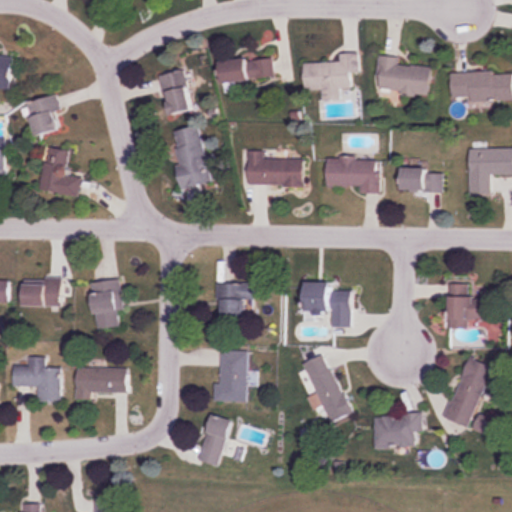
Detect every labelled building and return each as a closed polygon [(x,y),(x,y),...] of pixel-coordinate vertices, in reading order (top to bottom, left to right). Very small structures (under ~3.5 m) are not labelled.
[(305,64),(306,92),(324,91),(324,98),(362,97),(360,53),(341,54),(342,62),(305,64)] [(0,54),(0,89),(10,90),(14,56),(0,54)] [(273,55),(220,62),(223,84),(275,77),(273,55)] [(432,66),(401,65),(401,58),(380,57),(378,92),(431,95),(432,66)] [(511,71),(452,74),(453,102),(511,99),(511,71)] [(167,92),(172,116),(192,112),(187,88),(167,92)] [(64,129),(55,96),(27,103),(36,137),(64,129)] [(184,188),(214,182),(203,126),(173,132),(184,188)] [(8,149),(0,148),(0,177),(8,177),(8,149)] [(511,148),(471,149),(471,195),(492,195),(492,175),(511,175),(511,148)] [(79,197),(82,178),(68,176),(72,152),(48,149),(42,191),(79,197)] [(267,159),(267,150),(250,150),(250,186),(305,186),(305,159),(267,159)] [(328,159),(328,188),(362,188),(362,194),(381,195),(382,160),(328,159)] [(445,193),(445,169),(402,169),(402,193),(445,193)] [(0,302),(10,303),(10,277),(0,277),(0,302)] [(64,279),(24,279),(24,306),(64,306),(64,279)] [(122,279),(91,282),(97,329),(121,326),(119,311),(126,311),(122,279)] [(245,300),(256,299),(256,282),(219,283),(220,324),(245,324),(245,300)] [(353,291),(332,291),(332,283),(306,282),(306,311),(333,312),(333,327),(352,328),(353,291)] [(450,329),(469,329),(469,319),(491,319),(491,296),(473,296),(473,285),(450,285),(450,329)] [(249,350),(221,350),(221,383),(215,383),(215,401),(248,401),(249,350)] [(328,354),(305,363),(317,393),(309,397),(314,410),(325,406),(332,423),(352,414),(328,354)] [(63,367),(47,367),(47,357),(31,356),(30,366),(15,366),(15,386),(39,387),(39,402),(62,402),(63,367)] [(471,428),(494,367),(469,358),(446,419),(471,428)] [(129,393),(130,368),(78,367),(77,399),(93,400),(93,392),(129,393)] [(377,448),(417,447),(417,433),(425,433),(424,413),(376,415),(377,448)] [(211,415),(200,461),(220,466),(232,419),(211,415)] [(115,511),(116,500),(97,500),(97,511),(115,511)]
